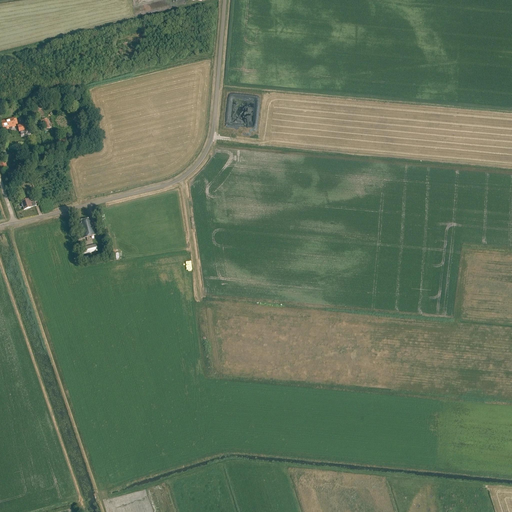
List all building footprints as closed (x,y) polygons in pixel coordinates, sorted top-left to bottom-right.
[(4,128),(5,130),(9,129),(12,129),(12,128),(15,127),(15,125),(18,124),(16,119),(14,119),(13,118),(0,121),(2,128),(4,128)] [(7,174),(9,180),(18,176),(15,171),(7,174)] [(21,202),(23,210),(32,208),(31,208),(36,206),(34,201),(30,203),(29,200),(21,202)] [(77,225),(81,239),(95,236),(93,225),(89,226),(88,223),(87,223),(86,220),(79,222),(79,225),(77,225)] [(84,248),(86,254),(97,251),(96,245),(84,248)]
